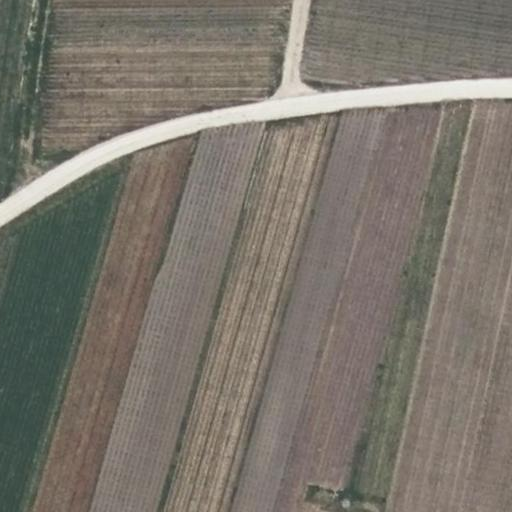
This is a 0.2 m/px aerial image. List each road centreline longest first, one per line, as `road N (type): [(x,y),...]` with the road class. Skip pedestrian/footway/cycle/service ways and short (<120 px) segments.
road 1 (unclassified): [(0,217),(134,139),(276,108)]
road 2 (unclassified): [(511,84),(276,108)]
